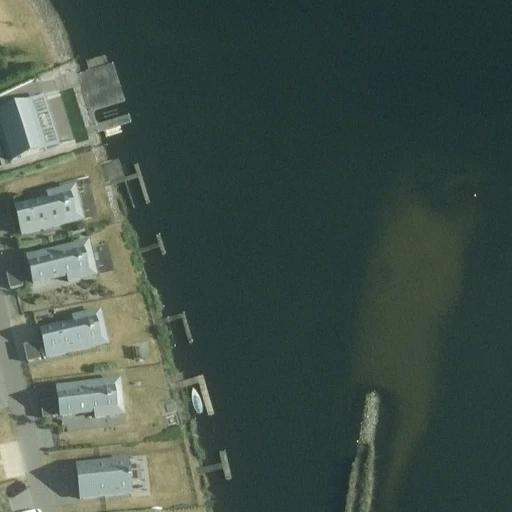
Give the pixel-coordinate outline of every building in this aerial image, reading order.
[(0,113),(0,126),(11,163),(45,152),(30,104),(0,113)] [(66,206),(64,207),(61,193),(46,197),(48,203),(15,211),(21,237),(68,225),(65,212),(67,211),(66,206)] [(73,248),(27,260),(33,285),(66,278),(67,283),(81,280),(78,267),(80,266),(79,261),(77,262),(73,248)] [(18,272),(5,275),(9,291),(21,288),(18,272)] [(40,334),(46,360),(93,349),(90,335),(92,335),(91,330),(89,330),(86,317),(72,320),(73,326),(40,334)] [(27,364),(39,362),(35,345),(23,348),(27,364)] [(109,418),(105,385),(56,391),(60,418),(94,414),(95,420),(109,418)] [(52,402),(40,404),(42,421),(54,419),(52,402)] [(127,462),(76,468),(79,501),(130,495),(129,481),(130,481),(130,476),(128,476),(127,462)]
